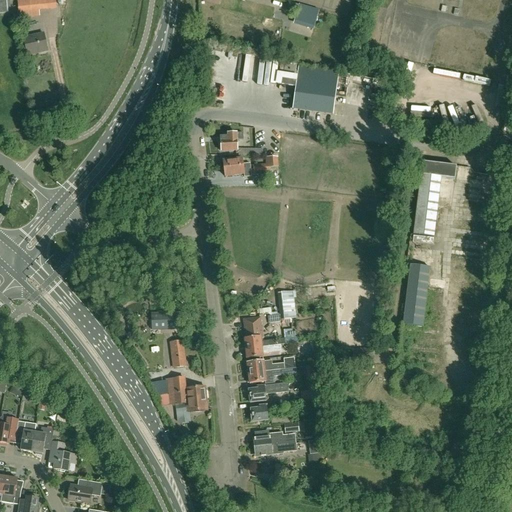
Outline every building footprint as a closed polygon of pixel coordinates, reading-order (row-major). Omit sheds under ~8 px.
[(0,0),(0,14),(11,13),(9,0),(0,0)] [(57,9),(56,0),(17,0),(19,19),(32,18),(31,12),(57,9)] [(383,0),(379,21),(390,23),(394,0),(383,0)] [(314,27),(317,17),(298,11),(295,21),(314,27)] [(28,56),(48,52),(44,34),(24,39),(28,56)] [(302,51),(289,48),(287,57),(291,58),(292,55),(300,57),(302,51)] [(338,75),(298,70),(293,110),(333,115),(337,87),(348,88),(350,77),(338,75)] [(458,83),(459,77),(432,71),(431,76),(458,83)] [(463,84),(490,88),(490,83),(464,79),(463,84)] [(468,92),(469,86),(454,84),(453,89),(468,92)] [(472,88),(471,93),(485,96),(487,91),(472,88)] [(228,137),(222,137),(221,137),(221,152),(236,151),(238,151),(238,150),(237,140),(243,140),(243,133),(228,134),(228,137)] [(265,158),(266,161),(266,166),(268,165),(269,168),(278,168),(278,158),(265,158)] [(223,162),(224,169),(243,168),(244,171),(251,170),(250,164),(243,165),(242,159),(223,162)] [(414,235),(434,238),(441,178),(455,180),(456,167),(423,163),(414,235)] [(252,177),(251,170),(244,171),(243,168),(224,169),(225,177),(244,174),(244,178),(252,177)] [(404,325),(424,328),(431,268),(411,265),(404,325)] [(296,319),(294,298),(295,298),(295,293),(293,294),(293,292),(281,293),(282,299),(279,300),(281,321),(296,319)] [(183,329),(182,312),(149,315),(151,332),(183,329)] [(273,346),(272,342),(269,343),(269,341),(262,342),(260,319),(244,321),(247,339),(245,339),(246,349),(273,346)] [(298,331),(285,333),(287,346),(300,344),(298,331)] [(186,368),(183,341),(169,343),(173,369),(186,368)] [(263,358),(263,353),(281,351),(280,345),(273,346),(246,349),(247,359),(263,358)] [(312,354),(311,345),(299,347),(300,356),(312,354)] [(373,360),(372,348),(352,350),(353,361),(373,360)] [(272,361),(264,362),(247,364),(248,365),(246,365),(246,371),(248,371),(249,374),(285,370),(285,364),(272,365),(272,361)] [(316,380),(315,367),(306,368),(307,381),(316,380)] [(274,377),(290,375),(290,369),(285,370),(249,374),(249,377),(247,377),(248,383),(250,383),(250,384),(265,382),(265,384),(275,383),(274,377)] [(166,379),(168,393),(169,403),(187,401),(186,397),(194,396),(194,400),(207,399),(205,386),(186,388),(185,377),(166,379)] [(266,402),(266,395),(288,392),(287,384),(257,387),(257,389),(249,390),(250,403),(266,402)] [(422,400),(439,403),(440,396),(423,394),(422,400)] [(208,408),(207,399),(194,400),(194,396),(186,397),(187,401),(187,410),(177,411),(178,425),(191,424),(189,409),(208,408)] [(251,410),(252,423),(268,421),(267,411),(275,410),(275,405),(259,407),(260,409),(251,410)] [(280,419),(271,419),(272,425),(292,423),(291,416),(280,417),(280,419)] [(8,445),(10,433),(16,434),(18,422),(18,421),(3,418),(2,425),(0,425),(0,445),(5,446),(7,444),(8,445)] [(31,452),(35,433),(36,425),(25,423),(18,422),(16,434),(16,436),(23,437),(20,451),(31,452)] [(298,424),(285,425),(285,434),(299,432),(298,424)] [(42,454),(43,454),(45,441),(51,442),(53,430),(41,428),(40,434),(35,433),(31,452),(35,453),(35,455),(42,456),(42,454)] [(255,448),(296,444),(295,435),(283,436),(282,433),(269,434),(269,437),(259,438),(259,441),(254,441),(255,448)] [(310,455),(320,454),(318,442),(308,443),(310,455)] [(68,472),(69,464),(75,465),(77,456),(63,454),(65,445),(51,443),(49,456),(56,457),(54,470),(68,472)] [(283,454),(283,452),(297,451),(296,444),(255,448),(256,455),(261,454),(261,457),(273,456),(273,455),(283,454)] [(15,492),(17,480),(5,478),(2,495),(1,503),(19,506),(21,493),(15,492)] [(86,489),(71,486),(69,501),(89,504),(91,496),(100,497),(103,484),(87,482),(86,489)] [(39,500),(34,499),(33,496),(28,495),(27,498),(26,498),(24,509),(18,508),(17,511),(39,511),(40,510),(37,509),(39,500)]
